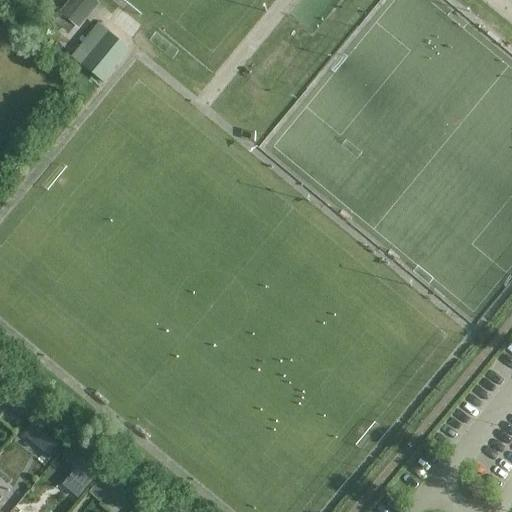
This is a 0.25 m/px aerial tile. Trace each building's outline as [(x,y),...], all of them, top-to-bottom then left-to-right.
[(93,0),(69,0),(58,13),(60,15),(75,27),(78,30),(99,5),(93,0)] [(108,32),(81,65),(103,84),(130,51),(108,32)] [(349,223),(352,219),(342,212),(339,215),(349,223)] [(400,259),(390,251),(388,255),(397,263),(400,259)] [(0,386),(0,406),(5,410),(6,409),(14,398),(0,386)] [(109,404),(96,393),(93,397),(106,407),(109,404)] [(14,398),(6,409),(22,423),(24,424),(33,413),(14,398)] [(35,418),(24,432),(36,442),(48,428),(35,418)] [(146,440),(149,436),(137,426),(134,430),(146,440)] [(108,492),(113,486),(103,477),(94,488),(100,493),(108,492)]
